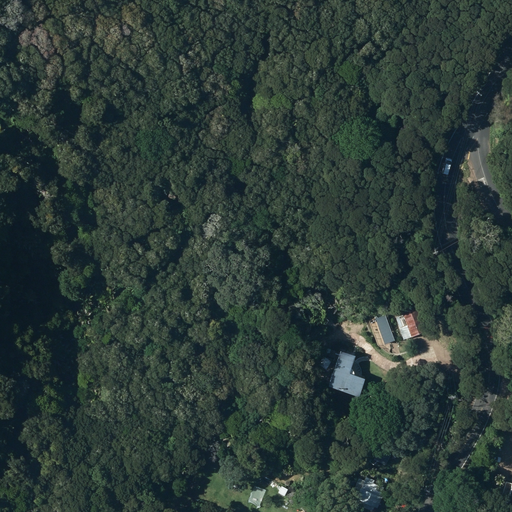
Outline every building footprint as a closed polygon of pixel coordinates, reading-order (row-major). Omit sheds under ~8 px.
[(427,331),(418,303),(394,311),(404,339),(427,331)] [(341,349),(328,385),(358,396),(365,378),(350,372),(356,355),(341,349)] [(384,487),(373,483),(375,480),(366,476),(364,480),(359,478),(348,499),(372,511),(375,506),(377,508),(385,492),(382,491),(384,487)] [(511,511),(511,478),(509,477),(500,509),(511,511)] [(280,486),(277,493),(284,495),(287,488),(280,486)]
